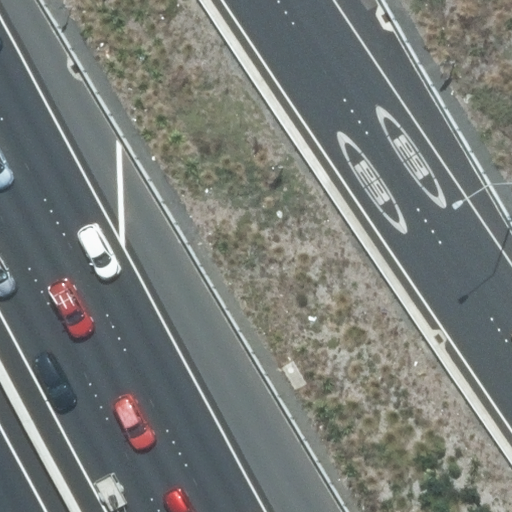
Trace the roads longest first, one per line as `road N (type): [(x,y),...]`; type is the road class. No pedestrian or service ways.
road 1 (motorway): [(0,106),(225,511)]
road 2 (motorway): [(281,0),(511,328)]
